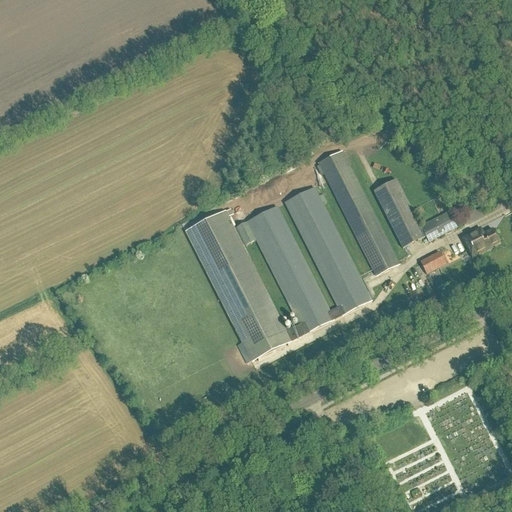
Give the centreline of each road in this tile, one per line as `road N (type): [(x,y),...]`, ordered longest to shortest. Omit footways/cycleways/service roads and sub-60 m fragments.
road 1 (tertiary): [(87,511),(511,295)]
road 2 (tertiary): [(511,202),(328,91),(240,0)]
road 3 (track): [(342,0),(511,66)]
